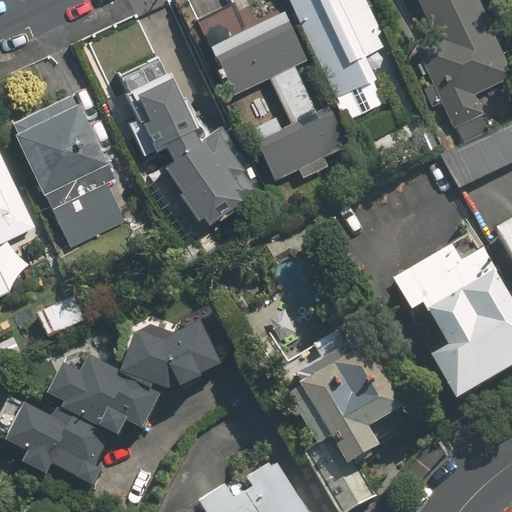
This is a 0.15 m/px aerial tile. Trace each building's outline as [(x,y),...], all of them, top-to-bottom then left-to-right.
[(235,0),(228,0),(193,16),(231,100),(267,84),(285,124),(248,140),(270,188),(309,171),(312,178),(332,169),(326,156),(347,147),(329,108),(318,113),(295,63),(303,60),(281,12),(248,27),(235,0)] [(367,0),(289,0),(348,126),(386,108),(363,58),(389,46),(367,0)] [(511,71),(479,0),(412,0),(434,48),(417,56),(456,143),(486,129),(470,95),(511,75),(511,71)] [(128,59),(104,72),(141,137),(159,127),(175,157),(158,166),(190,223),(248,191),(203,109),(189,117),(158,62),(136,74),(128,59)] [(77,95),(15,122),(68,245),(124,221),(107,184),(114,181),(77,95)] [(511,123),(444,155),(460,190),(511,165),(511,123)] [(0,156),(0,297),(10,293),(0,268),(0,244),(32,231),(0,156)] [(511,229),(499,237),(511,258),(511,229)] [(511,301),(485,256),(466,267),(455,248),(390,285),(411,322),(430,312),(452,350),(435,361),(460,404),(511,374),(511,301)] [(73,297),(34,314),(46,340),(85,323),(73,297)] [(320,448),(305,456),(338,511),(359,511),(381,499),(363,468),(387,454),(373,432),(408,411),(355,323),(311,349),(317,360),(291,376),(302,394),(292,400),(320,448)] [(57,425),(17,406),(2,436),(35,453),(29,465),(47,474),(52,464),(97,487),(103,476),(95,472),(113,436),(119,439),(124,429),(143,438),(164,396),(220,368),(199,326),(176,338),(148,331),(124,377),(95,362),(87,378),(66,367),(50,398),(66,407),(57,425)] [(15,342),(0,347),(0,365),(21,359),(15,342)] [(230,480),(190,504),(195,511),(304,511),(274,461),(248,477),(257,492),(242,501),(230,480)]
